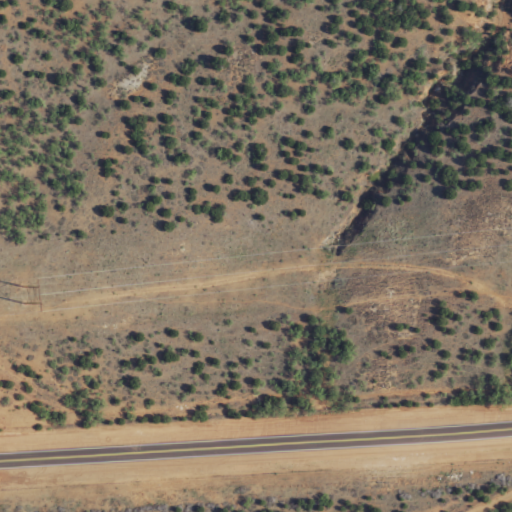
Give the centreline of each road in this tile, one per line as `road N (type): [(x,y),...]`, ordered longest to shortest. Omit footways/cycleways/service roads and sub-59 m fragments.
road 1 (residential): [(0,333),(34,342),(286,342),(511,318)]
road 2 (secondary): [(511,428),(0,462)]
